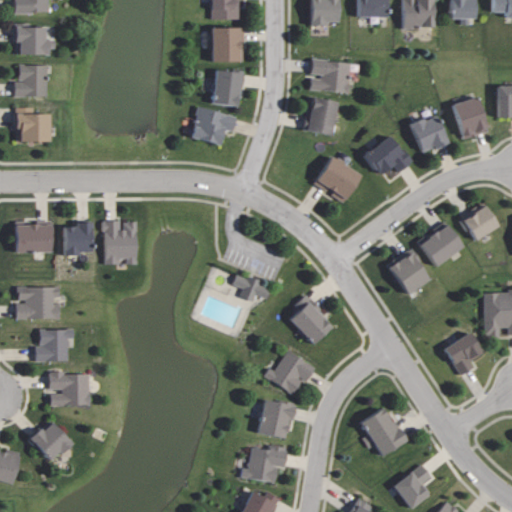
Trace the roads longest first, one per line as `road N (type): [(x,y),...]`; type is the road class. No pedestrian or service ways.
road 1 (residential): [(511,496),(484,474),(338,259),(292,216),(248,190)]
road 2 (residential): [(0,179),(186,179),(248,190)]
road 3 (residential): [(338,259),(449,182),(511,166)]
road 4 (residential): [(279,0),(276,107),(248,190)]
road 5 (residential): [(315,511),(338,396),(358,370),(394,346)]
